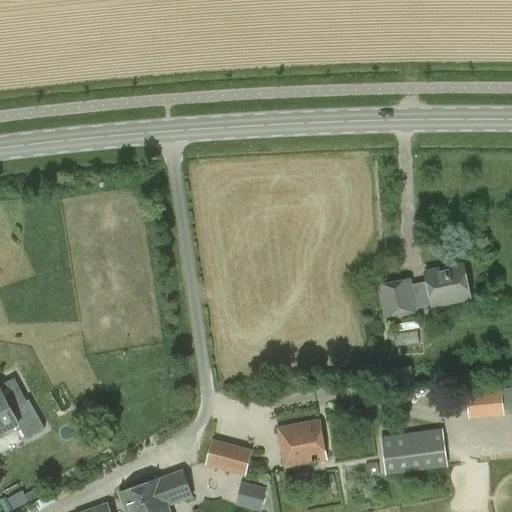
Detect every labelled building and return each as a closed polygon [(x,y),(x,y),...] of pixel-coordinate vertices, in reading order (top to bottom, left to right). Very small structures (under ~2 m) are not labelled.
[(426,283),(412,285),(411,279),(377,286),(383,319),(417,312),(417,311),(432,308),(470,300),(463,265),(424,273),(426,283)] [(469,419),(511,414),(511,388),(501,390),(500,388),(466,392),(469,419)] [(0,389),(0,435),(18,426),(26,441),(44,430),(28,402),(11,410),(0,389)] [(319,421),(277,429),(284,469),(326,461),(319,421)] [(386,475),(448,467),(443,431),(381,439),(386,475)] [(252,451),(212,441),(204,467),(245,478),(252,451)] [(183,471),(159,479),(169,505),(150,511),(169,511),(168,507),(193,498),(183,471)] [(159,479),(158,480),(119,494),(125,511),(150,511),(169,505),(159,479)] [(259,511),(266,490),(241,484),(235,507),(254,511),(259,511)] [(2,501),(8,511),(9,511),(29,500),(22,489),(2,501)] [(110,511),(107,503),(82,511),(110,511)]
